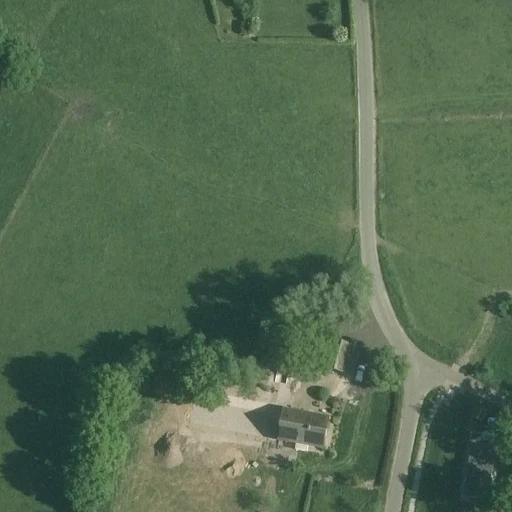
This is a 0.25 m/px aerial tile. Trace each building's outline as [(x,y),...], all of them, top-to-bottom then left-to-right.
[(357,347),(331,340),(322,369),(349,376),(357,347)] [(290,368),(256,364),(254,381),(288,385),(290,368)] [(216,403),(235,406),(238,383),(219,381),(216,403)] [(239,385),(237,402),(251,404),(253,386),(239,385)] [(286,411),(280,441),(323,450),(329,420),(286,411)] [(472,443),(464,497),(488,501),(496,446),(480,444),(481,436),(472,434),(471,442),(472,443)]
